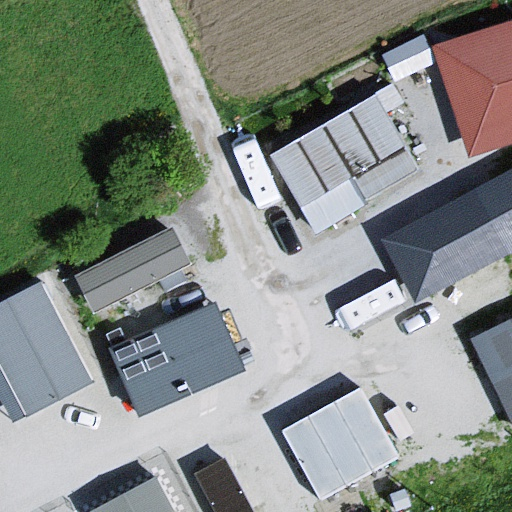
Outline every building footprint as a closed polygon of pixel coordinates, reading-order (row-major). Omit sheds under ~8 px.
[(511,37),(463,52),(486,125),(511,115),(511,37)] [(277,133),(309,220),(365,200),(345,143),(394,125),(382,94),(277,133)] [(511,166),(384,218),(411,285),(511,245),(511,166)] [(98,303),(194,253),(174,215),(78,265),(98,303)] [(0,294),(0,347),(29,406),(96,374),(46,272),(0,294)] [(218,293),(113,339),(143,406),(248,360),(218,293)] [(511,332),(469,352),(511,445),(511,332)] [(358,393),(274,437),(316,511),(317,511),(403,470),(358,393)] [(164,511),(150,485),(99,511),(164,511)]
